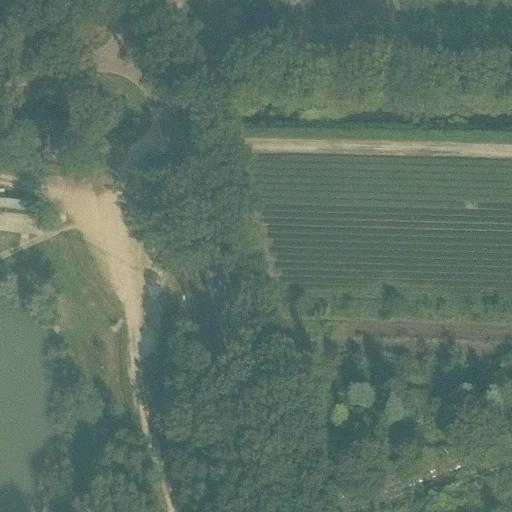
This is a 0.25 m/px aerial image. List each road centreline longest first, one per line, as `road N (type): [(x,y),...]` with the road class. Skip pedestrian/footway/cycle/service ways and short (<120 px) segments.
road 1 (unclassified): [(286,511),(141,59)]
road 2 (unclassified): [(141,59),(0,57)]
